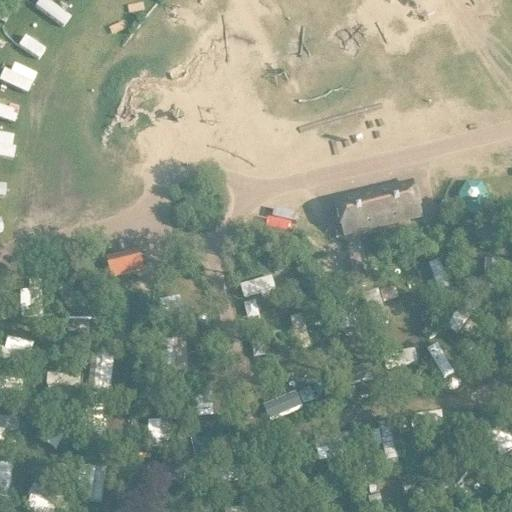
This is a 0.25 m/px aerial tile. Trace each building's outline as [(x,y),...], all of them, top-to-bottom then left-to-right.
[(341,240),(419,222),(411,186),(331,205),(341,240)] [(136,253),(102,261),(107,284),(141,277),(136,253)] [(303,304),(300,289),(285,293),(288,308),(303,304)] [(252,319),(249,310),(243,312),(245,321),(252,319)] [(318,400),(315,390),(304,393),(307,403),(318,400)]
